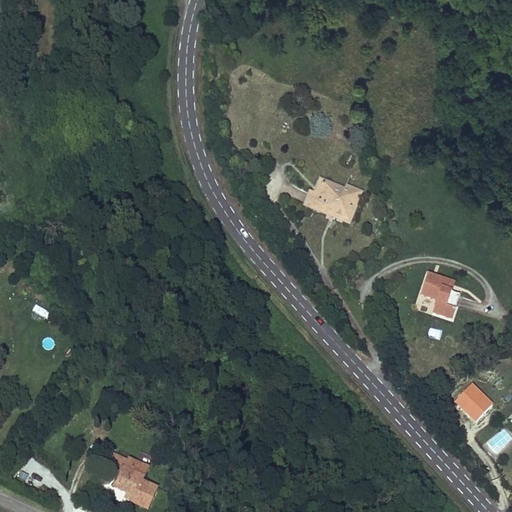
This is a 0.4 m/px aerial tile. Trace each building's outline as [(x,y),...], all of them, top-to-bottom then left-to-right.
[(311,188),(304,205),(316,210),(319,204),(336,211),(334,217),(350,223),(361,194),(345,188),(341,197),(337,195),(338,192),(331,189),(333,183),(321,179),(317,190),(311,188)] [(345,188),(333,183),(331,189),(338,192),(337,195),(341,197),(345,188)] [(319,204),(316,210),(329,215),(334,217),(336,211),(319,204)] [(425,276),(416,298),(431,304),(427,315),(445,323),(455,299),(449,296),(441,293),(445,284),(425,276)] [(452,287),(445,284),(441,293),(449,296),(452,287)] [(37,306),(32,315),(46,322),(50,314),(37,306)] [(111,467),(123,473),(115,490),(127,496),(129,491),(136,494),(131,505),(145,511),(146,511),(155,492),(142,486),(144,481),(139,478),(142,470),(137,468),(139,463),(129,458),(128,462),(116,456),(111,467)] [(124,502),(131,505),(136,494),(129,491),(127,496),(124,502)]
